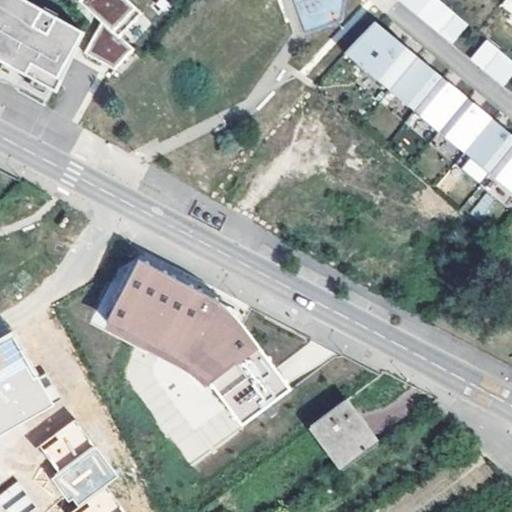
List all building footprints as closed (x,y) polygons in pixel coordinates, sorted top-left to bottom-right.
[(87,36),(21,0),(0,0),(0,62),(16,72),(53,92),(56,94),(84,42),(87,36)] [(127,0),(83,0),(90,7),(104,20),(90,44),(86,51),(104,63),(115,70),(135,50),(121,37),(142,14),(127,0)] [(294,0),(304,30),(345,17),(339,0),(294,0)] [(418,15),(431,0),(411,0),(411,1),(409,0),(399,0),(407,6),(418,15)] [(431,0),(418,15),(432,26),(448,7),(438,0),(431,0)] [(439,33),(455,14),(448,7),(432,26),(439,33)] [(455,14),(439,33),(452,43),(468,24),(455,14)] [(368,71),(396,38),(390,33),(376,21),(345,52),(368,71)] [(396,38),(368,71),(390,89),(417,56),(410,50),(396,38)] [(470,59),(483,69),(499,49),(486,39),(470,59)] [(490,75),(506,56),(499,49),(483,69),(490,75)] [(417,56),(390,89),(415,110),(443,77),(424,61),(417,56)] [(511,60),(506,56),(490,75),(503,85),(511,73),(511,60)] [(443,77),(415,110),(440,131),(468,98),(449,82),(443,77)] [(468,98),(440,131),(465,152),(493,119),(473,102),(468,98)] [(493,119),(465,152),(490,173),(511,146),(511,134),(499,124),(493,119)] [(511,146),(490,173),(511,191),(511,146)] [(172,278),(142,262),(119,305),(129,310),(123,321),(132,325),(127,334),(149,346),(182,283),(172,278)] [(271,407),(292,391),(232,311),(210,298),(182,283),(149,346),(189,366),(212,386),(240,424),(268,404),(271,407)] [(129,310),(119,305),(109,325),(127,334),(132,325),(123,321),(129,310)] [(12,339),(0,345),(0,436),(54,406),(37,376),(33,378),(12,339)] [(341,468),(378,442),(346,400),(309,426),(341,468)] [(120,476),(76,419),(39,446),(59,473),(55,475),(79,506),(71,511),(127,511),(107,485),(120,476)] [(18,477),(0,492),(0,504),(6,511),(26,511),(39,501),(18,477)]
